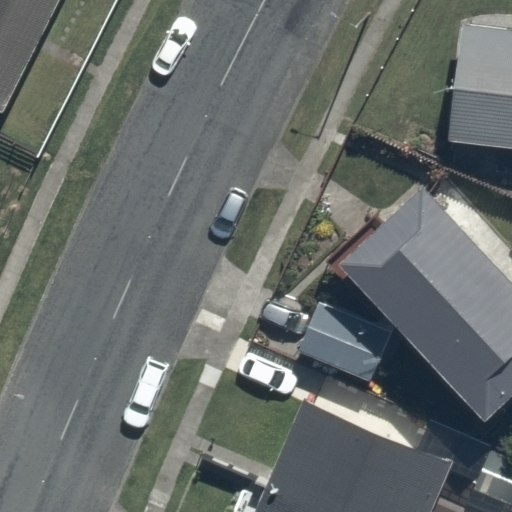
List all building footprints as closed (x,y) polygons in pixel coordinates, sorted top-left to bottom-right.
[(71,0),(0,0),(0,101),(8,107),(71,0)] [(511,29),(472,25),(460,130),(511,135),(511,29)] [(511,399),(511,245),(447,172),(361,247),(503,407),(511,399)] [(405,329),(335,287),(302,340),(372,383),(405,329)] [(445,511),(467,467),(315,394),(258,511),(445,511)]
